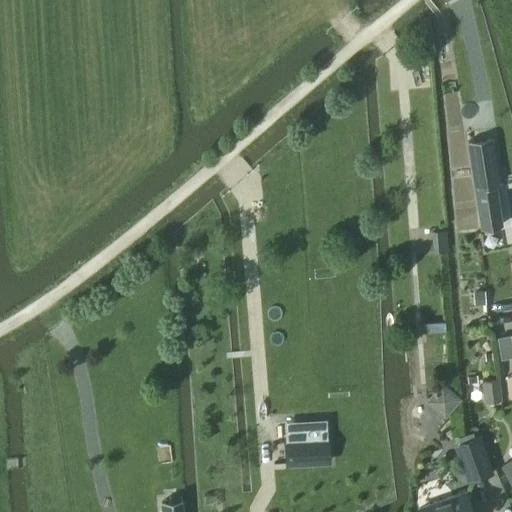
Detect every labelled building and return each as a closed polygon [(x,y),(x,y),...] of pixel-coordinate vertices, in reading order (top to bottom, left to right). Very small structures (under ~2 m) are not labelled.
[(491,144),(467,148),(475,195),(479,219),(495,217),(491,193),(499,192),(491,144)] [(447,230),(433,231),(435,251),(449,250),(447,230)] [(205,274),(204,259),(195,259),(196,275),(205,274)] [(473,291),(474,305),(486,304),(485,290),(473,291)] [(497,338),(500,359),(511,356),(511,344),(510,336),(497,338)] [(502,401),(499,379),(481,381),(484,403),(502,401)] [(443,382),(428,402),(447,417),(462,397),(443,382)] [(494,472),(480,434),(454,443),(468,481),(494,472)] [(309,441),(288,442),(289,464),(310,463),(309,441)] [(511,459),(502,465),(511,483),(511,459)] [(473,511),(467,492),(419,508),(420,511),(473,511)] [(163,511),(184,511),(184,499),(173,500),(174,508),(163,509),(163,511)]
